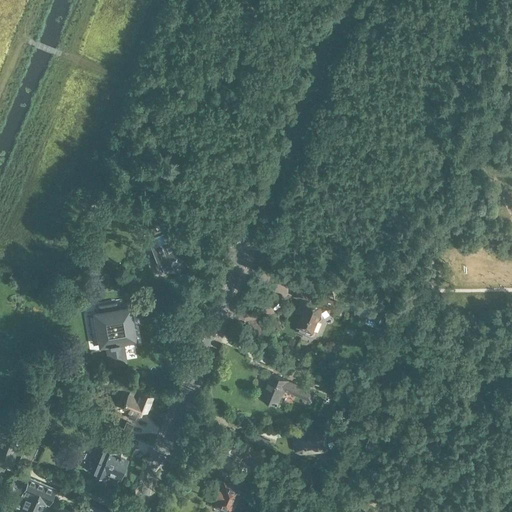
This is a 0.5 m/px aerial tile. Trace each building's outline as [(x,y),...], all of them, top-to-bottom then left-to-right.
[(148,195),(154,180),(126,168),(120,184),(148,195)] [(162,218),(145,225),(149,236),(167,228),(162,218)] [(169,232),(149,240),(156,257),(153,258),(159,272),(173,266),(175,272),(185,269),(169,232)] [(344,305),(298,287),(295,295),(303,298),(297,311),(303,313),(296,331),(310,336),(311,336),(312,336),(314,334),(314,333),(313,331),(312,330),(318,317),(319,317),(322,315),(322,314),(322,311),(320,310),(322,306),(340,313),(344,305)] [(136,340),(131,304),(93,311),(99,346),(105,345),(109,366),(127,363),(124,342),(136,340)] [(282,369),(285,361),(273,356),(270,364),(282,369)] [(306,398),(309,389),(288,381),(289,380),(272,373),(262,397),(277,403),(284,389),(306,398)] [(322,381),(324,377),(314,373),(312,377),(311,381),(321,385),(322,381)] [(147,410),(153,396),(132,387),(123,408),(139,415),(141,408),(147,410)] [(17,450),(22,437),(2,429),(0,435),(0,470),(3,471),(6,463),(11,465),(17,450)] [(323,446),(324,446),(323,433),(315,433),(316,436),(299,437),(300,439),(295,440),(296,450),(300,449),(301,452),(323,450),(323,446)] [(261,444),(263,439),(251,435),(249,440),(261,444)] [(18,461),(21,463),(29,466),(41,441),(30,436),(18,461)] [(120,454),(101,446),(100,448),(97,447),(95,448),(92,454),(93,455),(97,457),(94,463),(89,461),(86,468),(106,477),(105,479),(111,482),(112,479),(116,481),(119,474),(120,474),(126,462),(125,461),(126,459),(119,456),(120,454)] [(250,460),(254,454),(242,446),(236,455),(244,461),(246,457),(250,460)] [(29,466),(21,463),(18,470),(28,475),(31,467),(29,466)] [(236,494),(239,485),(227,481),(230,474),(222,471),(219,477),(218,477),(210,497),(216,500),(213,505),(228,511),(233,500),(235,501),(238,495),(236,494)] [(26,494),(20,507),(32,511),(42,511),(46,503),(48,503),(55,487),(30,477),(23,493),(26,494)]
